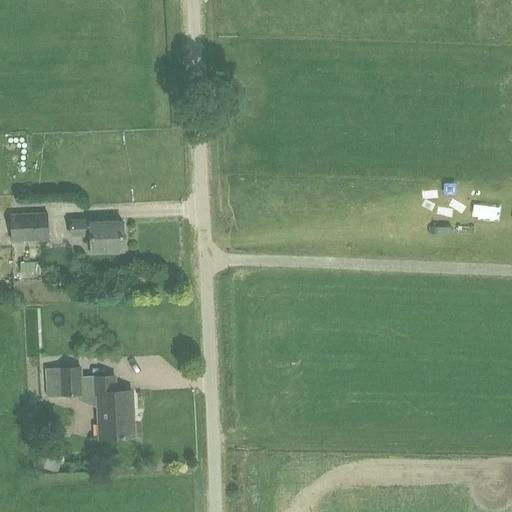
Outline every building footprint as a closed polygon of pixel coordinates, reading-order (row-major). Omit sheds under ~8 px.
[(11,242),(50,240),(49,213),(11,215),(11,242)] [(102,223),(102,220),(71,221),(72,235),(91,234),(92,251),(125,250),(124,222),(102,223)] [(30,263),(24,263),(22,263),(21,262),(21,272),(41,272),(41,263),(30,263)] [(61,396),(84,395),(82,366),(60,368),(61,396)] [(117,392),(117,376),(93,378),(94,394),(98,393),(101,439),(137,437),(134,391),(117,392)] [(35,464),(58,472),(65,453),(43,444),(35,464)]
